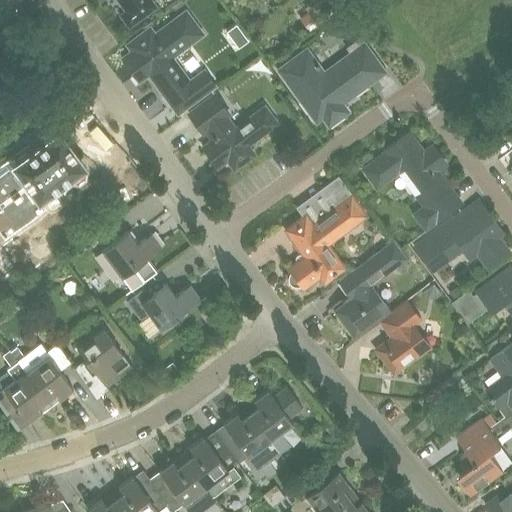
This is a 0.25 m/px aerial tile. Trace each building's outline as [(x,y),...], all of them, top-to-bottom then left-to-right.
[(118,0),(127,11),(121,15),(129,25),(155,6),(150,0),(118,0)] [(329,1),(320,8),(318,5),(307,13),(309,15),(300,22),(308,33),(337,13),(329,1)] [(189,81),(171,57),(202,34),(185,11),(154,34),(149,28),(127,44),(132,51),(122,58),(139,80),(148,73),(177,112),(214,85),(203,70),(189,81)] [(37,51),(16,19),(0,29),(0,37),(18,64),(37,51)] [(342,103),(384,71),(358,36),(342,47),(345,52),(321,69),(306,49),(278,69),(316,121),(322,117),(328,125),(348,111),(342,103)] [(254,154),(247,145),(277,123),(264,106),(237,126),(214,94),(188,113),(203,133),(206,131),(212,140),(202,147),(217,167),(227,160),(234,169),(254,154)] [(26,144),(8,158),(0,163),(0,185),(11,177),(8,174),(15,169),(38,200),(69,177),(73,182),(78,183),(85,178),(86,173),(82,167),(84,166),(58,131),(31,151),(26,144)] [(424,231),(436,222),(462,204),(437,170),(446,164),(432,145),(423,151),(409,132),(384,151),(385,153),(363,169),(376,188),(399,171),(422,203),(410,212),(424,231)] [(326,244),(365,215),(351,196),(350,196),(337,179),(322,189),(335,207),(312,224),(305,215),(286,229),(305,256),(289,267),(293,273),(290,273),(288,275),(286,276),(285,279),(285,281),(285,283),(287,286),(288,287),(291,289),(293,289),(295,289),(298,288),(300,286),(301,284),(303,287),(319,275),(324,281),(343,267),(326,244)] [(489,267),(508,253),(497,237),(502,233),(488,213),(475,223),(469,222),(461,211),(460,211),(461,213),(415,247),(427,263),(457,241),(469,257),(477,251),(489,267)] [(102,250),(122,277),(132,290),(155,273),(145,260),(162,247),(151,232),(138,242),(129,230),(102,250)] [(371,284),(406,258),(393,240),(338,280),(351,297),(337,308),(346,320),(343,322),(353,337),(390,310),(371,284)] [(511,315),(511,268),(510,265),(474,291),(490,311),(502,302),(511,315)] [(434,281),(423,290),(428,295),(435,296),(443,292),(434,281)] [(176,294),(167,282),(151,295),(145,287),(127,300),(143,320),(150,315),(160,329),(201,299),(190,284),(176,294)] [(456,285),(448,290),(453,297),(461,291),(456,285)] [(461,315),(478,303),(471,293),(467,288),(450,301),(461,315)] [(379,319),(392,336),(375,348),(383,359),(381,369),(392,371),(393,372),(429,346),(413,325),(420,320),(405,300),(379,319)] [(87,361),(75,369),(89,388),(100,379),(105,386),(120,376),(132,367),(122,353),(102,327),(76,346),(87,361)] [(16,345),(9,350),(47,399),(51,405),(60,398),(73,388),(58,368),(70,359),(57,341),(45,350),(40,344),(28,352),(23,356),(16,345)] [(503,376),(486,389),(499,408),(505,416),(511,410),(511,342),(490,359),(503,376)] [(3,388),(0,390),(0,396),(11,412),(18,407),(29,422),(51,405),(47,399),(9,350),(3,355),(11,365),(7,369),(15,379),(3,388)] [(181,373),(173,361),(158,371),(167,383),(181,373)] [(293,422),(289,418),(303,408),(286,385),(273,395),(268,389),(254,399),(258,405),(249,411),(270,439),(293,422)] [(270,439),(249,411),(241,417),(237,411),(222,422),(257,469),(279,452),(270,439)] [(504,470),(491,452),(502,444),(496,435),(510,425),(504,417),(490,427),(483,418),(457,436),(467,450),(462,456),(461,464),(463,471),(458,475),(471,493),(504,470)] [(189,447),(193,453),(185,459),(212,495),(223,487),(217,479),(228,470),(203,436),(189,447)] [(198,511),(215,499),(212,495),(185,459),(177,465),(172,459),(158,470),(189,511),(198,511)] [(349,485),(338,470),(333,475),(325,465),(292,490),(299,500),(305,496),(316,511),(329,511),(349,497),(343,489),(349,485)] [(511,511),(511,473),(502,481),(508,490),(486,506),(490,511),(511,511)] [(159,511),(157,509),(132,475),(118,486),(122,492),(114,498),(124,511),(159,511)] [(368,511),(361,501),(355,506),(349,497),(329,511),(368,511)] [(89,511),(124,511),(114,498),(106,504),(102,498),(87,509),(89,511)] [(52,511),(50,503),(23,511),(22,511),(52,511)]
